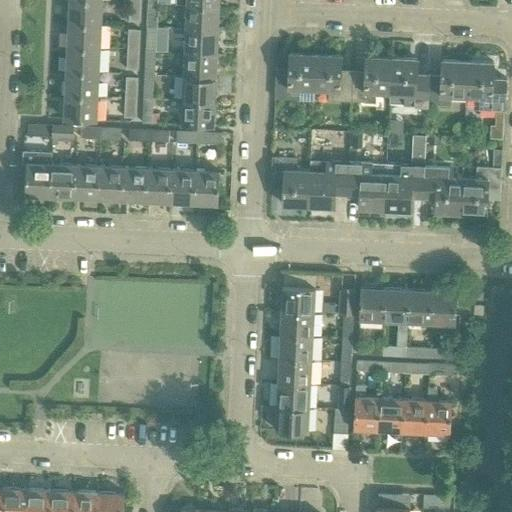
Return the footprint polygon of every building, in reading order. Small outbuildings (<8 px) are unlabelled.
[(70,0),(69,21),(101,23),(102,0),(70,0)] [(142,1),(130,1),(129,21),(141,21),(142,1)] [(148,2),(147,25),(157,26),(158,3),(148,2)] [(187,4),(186,27),(218,28),(219,5),(187,4)] [(69,21),(68,45),(100,47),(101,23),(69,21)] [(147,25),(146,50),(156,50),(157,26),(147,25)] [(186,27),(185,51),(217,53),(218,28),(186,27)] [(129,29),(128,48),(140,49),(141,29),(129,29)] [(68,45),(67,69),(99,71),(100,47),(68,45)] [(128,48),(127,69),(139,69),(140,49),(128,48)] [(146,50),(144,74),(154,74),(156,50),(146,50)] [(185,51),(184,76),(216,77),(217,53),(185,51)] [(276,66),(275,98),(300,99),(313,100),(314,88),(316,53),(290,52),(289,67),(276,66)] [(328,100),(352,101),(353,70),(340,69),(341,54),(316,53),(314,88),(329,89),(328,100)] [(376,92),(390,93),(392,57),(366,56),(366,71),(353,70),(352,101),(375,102),(376,92)] [(390,93),(390,103),(428,105),(429,74),(416,73),(417,58),(392,57),(390,93)] [(451,96),(466,96),(468,61),(442,59),(441,75),(429,74),(428,105),(451,106),(451,96)] [(468,61),(466,96),(480,97),(480,108),(495,109),(494,117),(495,117),(497,117),(503,117),(503,110),(505,78),(493,77),(493,62),(468,61)] [(67,69),(66,93),(98,94),(99,71),(67,69)] [(144,74),(144,97),(154,97),(154,74),(144,74)] [(184,76),(183,99),(215,100),(216,77),(184,76)] [(127,77),(126,96),(137,96),(138,77),(127,77)] [(66,93),(64,117),(97,119),(98,94),(66,93)] [(126,96),(125,116),(137,117),(137,96),(126,96)] [(143,97),(142,122),(152,122),(153,97),(143,97)] [(215,100),(183,99),(182,124),(214,125),(215,100)] [(27,135),(52,136),(53,124),(28,123),(27,135)] [(53,124),(52,136),(72,137),(72,125),(53,124)] [(80,137),(100,138),(101,126),(80,125),(80,137)] [(101,126),(100,138),(120,139),(120,127),(101,126)] [(128,140),(148,141),(149,129),(128,128),(128,140)] [(149,129),(148,141),(168,141),(168,129),(149,129)] [(176,142),(196,143),(197,131),(176,130),(176,142)] [(197,131),(196,143),(220,144),(221,132),(197,131)] [(429,137),(429,145),(440,146),(440,138),(429,137)] [(22,162),(21,190),(25,190),(25,194),(50,195),(51,163),(52,152),(23,150),(22,162)] [(462,177),(460,213),(486,214),(487,199),(499,199),(501,167),(502,151),(494,150),(493,167),(477,166),(476,178),(462,177)] [(282,204),(308,205),(310,170),(296,169),(297,157),(272,156),(270,189),(283,189),(282,204)] [(310,170),(308,205),(334,206),(335,191),(347,192),(347,186),(349,161),(325,160),(325,161),(311,160),(310,170)] [(347,186),(347,192),(360,193),(359,208),(384,209),(386,173),(371,173),(372,162),(349,161),(347,186)] [(51,163),(50,195),(74,196),(75,164),(51,163)] [(74,196),(98,197),(99,165),(75,164),(74,196)] [(386,173),(384,209),(410,210),(411,195),(423,196),(423,190),(425,165),(413,164),(401,164),(401,174),(386,173)] [(98,197),(122,198),(123,166),(99,165),(98,197)] [(423,190),(423,196),(436,196),(435,211),(460,213),(462,177),(448,176),(448,166),(425,165),(423,190)] [(123,166),(122,198),(145,199),(147,167),(123,166)] [(145,199),(170,200),(171,168),(147,167),(145,199)] [(170,200),(194,201),(195,169),(171,168),(170,200)] [(195,169),(194,201),(218,203),(219,171),(195,169)] [(282,285),(281,310),(314,311),(315,287),(282,285)] [(361,286),(359,318),(383,319),(385,287),(361,286)] [(385,287),(383,319),(398,320),(398,328),(407,329),(407,321),(409,288),(385,287)] [(340,288),(339,313),(343,313),(353,313),(354,289),(340,288)] [(407,321),(431,322),(433,290),(409,288),(407,321)] [(433,290),(431,322),(455,323),(457,291),(433,290)] [(281,310),(280,333),(312,335),(314,311),(281,310)] [(343,313),(342,337),(352,337),(353,313),(343,313)] [(280,333),(279,357),(311,359),(312,335),(280,333)] [(342,337),(340,360),(350,361),(352,337),(342,337)] [(356,353),(382,355),(382,345),(357,344),(356,353)] [(382,355),(406,356),(406,346),(382,345),(382,355)] [(406,346),(406,356),(429,357),(430,348),(406,346)] [(430,348),(429,357),(453,359),(454,349),(430,348)] [(279,357),(278,380),(310,382),(311,359),(279,357)] [(357,369),(381,371),(381,361),(357,359),(357,369)] [(340,360),(339,383),(349,384),(350,361),(340,360)] [(381,361),(381,371),(404,372),(405,362),(381,361)] [(428,373),(430,373),(430,367),(427,367),(427,363),(405,362),(404,372),(428,373)] [(430,367),(430,373),(453,374),(454,364),(427,363),(427,367),(430,367)] [(278,380),(276,404),(309,406),(310,382),(278,380)] [(339,383),(338,407),(348,408),(349,384),(339,383)] [(354,427),(378,429),(380,396),(365,395),(366,384),(356,384),(355,395),(354,427)] [(428,398),(426,431),(450,432),(452,399),(436,399),(437,388),(428,387),(428,398)] [(378,429),(402,430),(403,397),(380,396),(378,429)] [(402,430),(426,431),(428,398),(403,397),(402,430)] [(309,406),(276,404),(275,429),(308,431),(309,406)] [(348,408),(338,407),(334,407),(333,433),(347,433),(348,408)] [(3,511),(27,511),(28,487),(5,486),(3,511)] [(27,511),(51,511),(52,489),(28,487),(27,511)] [(51,511),(74,511),(76,490),(52,489),(51,511)] [(74,511),(98,511),(100,491),(76,490),(74,511)] [(100,491),(98,511),(122,511),(124,492),(100,491)] [(380,494),(375,505),(378,506),(377,511),(410,511),(410,507),(398,507),(398,495),(380,494)] [(424,494),(423,508),(435,509),(435,511),(445,511),(446,495),(424,494)]
